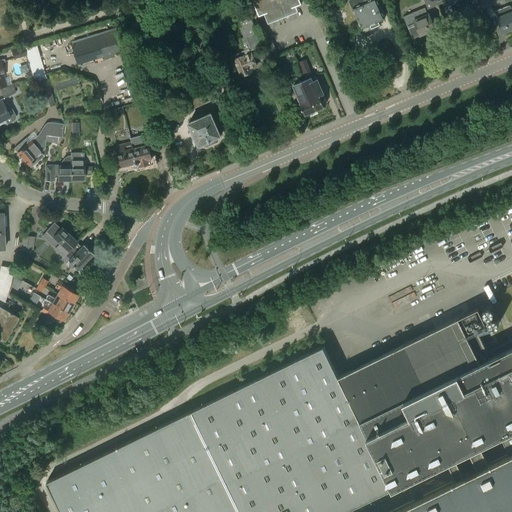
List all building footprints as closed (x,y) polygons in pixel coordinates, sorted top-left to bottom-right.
[(267,13),(269,20),(294,9),(293,7),(301,4),(299,0),(252,0),(259,16),(267,13)] [(362,27),(363,27),(363,26),(369,24),(371,29),(380,25),(378,20),(384,17),(385,17),(377,0),(350,0),(353,5),(353,6),(362,27)] [(423,0),(428,9),(438,4),(436,0),(423,0)] [(452,0),(457,9),(472,3),(470,0),(452,0)] [(491,0),(480,0),(484,9),(494,5),(492,0),(491,0)] [(495,11),(503,33),(511,29),(511,10),(510,5),(495,11)] [(429,13),(428,14),(425,7),(403,16),(413,38),(435,29),(429,13)] [(243,56),(235,59),(241,75),(250,71),(249,68),(256,66),(250,51),(262,45),(251,17),(240,21),(242,27),(240,28),(244,37),(240,38),(245,50),(241,51),(243,56)] [(132,23),(139,45),(152,41),(149,31),(147,32),(143,20),(132,23)] [(184,34),(181,24),(170,27),(173,37),(184,34)] [(72,44),(78,64),(106,55),(107,58),(115,56),(114,52),(132,47),(126,26),(72,44)] [(267,52),(274,49),(275,48),(272,40),(264,44),(267,52)] [(26,55),(33,77),(44,74),(35,44),(24,47),(26,55)] [(26,55),(24,47),(11,51),(13,58),(26,55)] [(274,49),(267,52),(270,59),(277,56),(274,49)] [(5,85),(12,83),(9,73),(4,75),(2,66),(6,65),(4,59),(0,60),(0,86),(5,85)] [(310,74),(307,68),(301,70),(304,77),(310,74)] [(44,74),(33,77),(34,82),(36,82),(41,98),(50,95),(44,74)] [(313,98),(305,80),(299,82),(297,78),(296,77),(291,80),(293,85),(301,102),(300,103),(305,114),(315,110),(310,99),(313,98)] [(311,77),(305,80),(313,98),(310,99),(315,110),(324,106),(320,95),(323,94),(317,79),(313,81),(311,77)] [(0,87),(0,90),(4,98),(15,92),(13,83),(6,85),(0,87)] [(155,132),(149,133),(141,136),(143,146),(134,148),(136,159),(138,158),(139,163),(140,166),(150,163),(149,159),(152,158),(148,146),(158,143),(163,142),(162,140),(164,139),(163,138),(166,137),(154,98),(145,101),(148,108),(152,122),(155,132)] [(1,99),(0,100),(0,120),(4,118),(7,124),(12,121),(13,120),(14,120),(14,119),(15,117),(15,116),(15,114),(12,109),(11,108),(10,107),(9,107),(8,107),(7,107),(6,107),(1,99)] [(123,106),(110,110),(112,117),(125,114),(123,106)] [(189,122),(199,145),(221,135),(211,112),(202,116),(201,114),(196,116),(197,118),(189,122)] [(45,149),(62,136),(63,124),(47,123),(47,127),(25,145),(22,142),(14,148),(17,152),(28,165),(29,163),(31,166),(38,160),(36,157),(45,149)] [(136,159),(134,148),(132,142),(116,146),(118,152),(117,152),(120,166),(134,162),(135,164),(136,165),(138,164),(139,163),(138,158),(136,159)] [(83,165),(83,153),(71,153),(71,165),(71,180),(84,180),(84,173),(92,173),(92,166),(83,166),(83,165)] [(71,180),(71,165),(58,165),(58,166),(45,167),(46,179),(52,179),(52,173),(58,173),(58,180),(71,180)] [(58,251),(63,256),(76,242),(77,241),(62,227),(58,231),(51,226),(46,231),(52,237),(59,243),(54,248),(57,251),(58,251)] [(19,251),(32,252),(34,236),(22,234),(19,251)] [(76,242),(63,256),(61,258),(66,262),(71,267),(73,265),(78,270),(78,269),(81,271),(85,266),(83,264),(93,253),(83,244),(81,246),(76,242)] [(0,337),(4,340),(18,316),(6,309),(9,304),(4,301),(5,299),(9,286),(13,268),(1,266),(0,268),(0,337)] [(23,281),(15,276),(12,287),(17,290),(23,281)] [(42,277),(39,282),(45,286),(48,281),(42,277)] [(60,289),(58,293),(73,302),(77,294),(72,291),(73,289),(58,281),(55,286),(60,289)] [(45,286),(39,282),(36,288),(42,292),(45,286)] [(45,299),(47,301),(67,312),(73,302),(58,293),(54,298),(48,294),(45,299)] [(34,305),(37,300),(32,296),(28,302),(34,305)] [(67,312),(47,301),(42,310),(56,318),(57,316),(63,319),(67,312)] [(342,511),(511,429),(511,339),(487,352),(476,328),(487,323),(479,307),(338,376),(323,346),(182,415),(47,481),(61,511),(342,511)] [(511,511),(511,451),(388,511),(511,511)]
